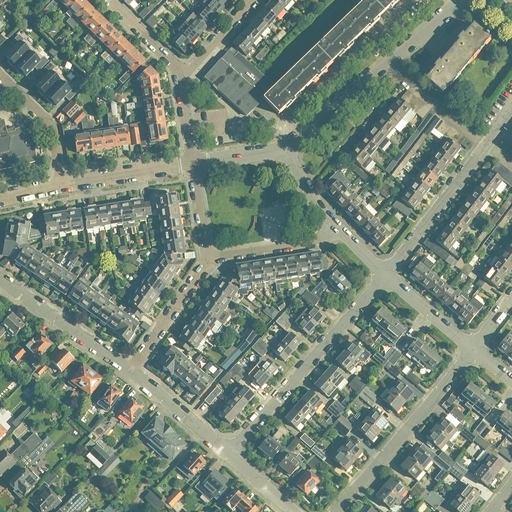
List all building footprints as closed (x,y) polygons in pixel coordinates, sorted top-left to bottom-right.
[(78,0),(53,0),(43,11),(47,15),(60,2),(68,10),(78,0)] [(70,26),(89,6),(82,0),(78,0),(68,10),(73,15),(66,22),(70,26)] [(223,9),(213,0),(212,0),(205,9),(215,18),(223,9)] [(213,0),(223,9),(231,0),(213,0)] [(284,9),(273,0),(265,9),(276,18),(284,9)] [(291,0),(273,0),(284,9),(291,0)] [(374,25),(373,24),(384,13),(371,0),(364,0),(342,22),(357,38),(368,27),(370,29),(372,27),(374,25)] [(371,0),(384,13),(395,2),(397,4),(399,1),(400,0),(371,0)] [(150,12),(157,5),(154,2),(147,9),(150,12)] [(309,10),(314,5),(311,2),(306,7),(309,10)] [(215,18),(205,9),(200,5),(192,14),(197,18),(207,27),(215,18)] [(86,27),(98,15),(89,6),(70,26),(73,30),(81,22),(86,27)] [(161,7),(156,12),(160,15),(165,10),(161,7)] [(150,12),(147,9),(145,8),(138,16),(142,20),(150,12)] [(276,18),(265,9),(257,18),(268,27),(276,18)] [(32,17),(25,11),(19,18),(26,24),(32,17)] [(155,20),(160,15),(156,12),(151,17),(155,20)] [(207,27),(197,18),(192,14),(184,23),(189,27),(199,36),(207,27)] [(299,14),(294,19),(298,22),(302,17),(299,14)] [(87,43),(106,23),(98,15),(86,27),(91,32),(83,39),(87,43)] [(268,27),(257,18),(249,27),(260,36),(268,27)] [(292,27),(298,22),(294,19),(289,24),(292,27)] [(191,45),(199,36),(189,27),(184,23),(183,22),(176,31),(181,36),(191,45)] [(348,50),(347,49),(357,38),(342,22),(315,48),(331,64),(342,53),(344,54),(346,52),(348,50)] [(103,44),(115,32),(106,23),(87,43),(91,47),(98,39),(103,44)] [(490,39),(488,37),(489,36),(486,34),(486,35),(473,25),(468,31),(466,30),(467,32),(466,33),(463,36),(462,35),(463,35),(462,34),(457,40),(457,41),(458,41),(459,42),(449,52),(466,67),(473,59),(472,59),(477,53),(478,54),(478,53),(477,52),(482,47),(483,47),(490,39)] [(251,45),(260,36),(249,27),(241,36),(251,45)] [(282,31),(277,36),(281,39),(286,35),(282,31)] [(104,60),(123,40),(115,32),(103,44),(108,49),(101,56),(104,60)] [(7,62),(14,69),(33,49),(18,35),(10,44),(14,48),(5,57),(9,60),(7,62)] [(191,45),(181,36),(173,44),(172,44),(183,54),(184,54),(184,53),(191,45)] [(251,45),(241,36),(234,45),(233,44),(233,45),(246,57),(250,53),(247,50),(251,45)] [(276,45),(281,39),(277,36),(272,41),(276,45)] [(120,61),(132,49),(123,40),(104,60),(108,64),(116,56),(120,61)] [(265,48),(260,53),(264,57),(269,52),(265,48)] [(331,64),(315,48),(289,74),(305,89),(316,78),(318,80),(320,78),(321,76),(320,74),(331,64)] [(42,58),(33,49),(14,69),(20,75),(22,73),(25,77),(34,68),(38,72),(48,62),(43,57),(42,58)] [(123,84),(145,61),(132,49),(120,61),(129,70),(119,80),(123,84)] [(255,68),(238,52),(234,57),(228,51),(219,60),(220,61),(204,78),(246,116),(263,99),(270,92),(268,91),(273,86),(255,68)] [(466,67),(449,52),(440,63),(439,62),(439,61),(433,68),(434,68),(435,69),(433,71),(431,73),(430,71),(429,72),(431,73),(425,80),(442,94),(449,86),(448,86),(453,80),(454,81),(454,80),(453,79),(459,74),(466,67)] [(259,62),(264,57),(260,53),(255,58),(259,62)] [(87,62),(82,68),(87,71),(91,66),(87,62)] [(44,98),(63,78),(54,69),(55,68),(50,63),(40,73),(44,78),(36,87),(39,90),(37,92),(44,98)] [(159,87),(157,75),(149,68),(137,80),(141,84),(142,89),(159,87)] [(295,101),(294,100),(305,89),(289,74),(278,84),(276,87),(270,92),(263,99),(278,115),(289,103),(291,105),(293,103),(295,101)] [(63,78),(44,98),(51,105),(53,103),(56,106),(64,97),(69,102),(79,91),(74,86),(73,88),(63,78)] [(161,99),(159,87),(142,89),(143,97),(133,98),(133,103),(161,99)] [(400,100),(404,104),(412,95),(408,91),(400,100)] [(417,99),(412,95),(404,104),(409,108),(417,99)] [(404,104),(400,100),(398,98),(398,99),(390,109),(402,119),(410,110),(411,110),(409,108),(404,104)] [(161,99),(133,103),(126,105),(127,110),(145,107),(146,114),(163,112),(161,99)] [(421,102),(417,99),(409,108),(411,110),(413,111),(421,102)] [(70,118),(79,109),(72,102),(63,111),(70,118)] [(426,106),(421,102),(413,111),(418,115),(426,106)] [(430,110),(426,106),(418,115),(422,119),(430,110)] [(402,119),(390,109),(382,118),(394,128),(402,119)] [(435,114),(430,110),(422,119),(424,121),(428,124),(435,114)] [(92,151),(88,123),(87,117),(81,111),(72,120),(76,125),(80,121),(82,123),(83,134),(74,135),(77,153),(78,153),(79,154),(86,153),(86,152),(92,151)] [(165,125),(163,112),(146,114),(147,122),(129,124),(130,130),(137,129),(165,125)] [(430,126),(434,129),(435,129),(442,120),(438,116),(430,126)] [(130,145),(127,127),(119,129),(117,118),(112,119),(117,147),(130,145)] [(394,128),(382,118),(374,128),(386,138),(394,128)] [(117,147),(112,119),(107,120),(109,130),(102,131),(104,149),(117,147)] [(0,170),(15,167),(37,162),(33,140),(21,128),(14,130),(12,131),(13,132),(7,134),(4,120),(0,121),(0,170)] [(447,123),(442,120),(435,129),(439,133),(447,123)] [(424,129),(428,124),(424,121),(419,127),(416,131),(416,132),(419,135),(424,129)] [(104,149),(102,131),(94,132),(92,122),(88,123),(92,151),(104,149)] [(451,127),(447,123),(439,133),(444,136),(451,127)] [(167,136),(167,133),(166,131),(165,125),(137,129),(138,134),(149,133),(150,143),(167,140),(166,137),(167,136)] [(426,139),(434,129),(430,126),(422,136),(426,139)] [(456,131),(451,127),(444,136),(448,140),(456,131)] [(386,138),(374,128),(365,137),(377,147),(381,151),(389,141),(386,138)] [(140,144),(138,134),(137,129),(130,130),(133,145),(140,144)] [(461,134),(456,131),(448,140),(453,144),(461,134)] [(412,144),(419,135),(416,132),(408,141),(412,144)] [(466,138),(461,134),(453,144),(458,148),(466,138)] [(418,149),(423,143),(426,139),(422,136),(414,146),(418,149)] [(448,140),(444,136),(440,141),(444,144),(440,150),(452,159),(460,150),(461,150),(458,148),(453,144),(448,140)] [(377,147),(365,137),(357,147),(369,157),(377,147)] [(404,154),(412,144),(408,141),(403,147),(400,151),(401,152),(404,154)] [(410,159),(416,152),(418,149),(414,146),(412,149),(406,156),(410,159)] [(369,157),(357,147),(349,156),(348,156),(361,167),(365,170),(373,160),(369,157)] [(445,169),(452,159),(440,150),(432,160),(445,169)] [(396,164),(404,154),(401,152),(400,151),(395,157),(392,161),(396,164)] [(402,169),(408,163),(410,159),(406,156),(399,166),(402,169)] [(437,179),(445,169),(432,160),(424,170),(437,179)] [(389,174),(396,164),(392,161),(385,171),(389,174)] [(490,171),(495,175),(503,165),(498,162),(490,171)] [(353,171),(360,177),(363,173),(356,167),(353,165),(350,169),(353,171)] [(495,175),(500,179),(507,169),(503,165),(495,175)] [(395,179),(400,172),(402,169),(399,166),(396,169),(391,176),(395,179)] [(500,179),(503,181),(505,182),(511,172),(507,169),(500,179)] [(429,189),(437,179),(424,170),(417,179),(416,180),(429,189)] [(495,175),(490,171),(489,171),(490,171),(482,181),(495,191),(502,181),(503,181),(500,179),(495,175)] [(369,178),(363,173),(360,177),(366,182),(369,178)] [(421,199),(429,189),(416,180),(417,179),(412,176),(404,186),(409,190),(409,189),(421,199)] [(334,202),(346,191),(338,182),(337,181),(325,193),(326,193),(334,202)] [(380,181),(377,185),(383,190),(386,186),(380,181)] [(487,201),(495,191),(482,181),(474,191),(487,201)] [(379,193),(380,194),(383,190),(377,185),(374,189),(379,193)] [(386,186),(383,190),(389,196),(393,191),(386,186)] [(414,209),(421,199),(409,189),(409,190),(401,199),(400,199),(414,210),(414,209)] [(383,190),(380,194),(387,199),(389,196),(383,190)] [(343,211),(358,197),(354,193),(351,196),(346,191),(334,202),(343,211)] [(479,211),(487,201),(474,191),(466,201),(479,211)] [(176,207),(176,202),(177,202),(176,196),(175,196),(175,195),(157,198),(158,204),(156,204),(157,210),(159,210),(176,207)] [(352,220),(364,209),(367,206),(358,197),(343,211),(352,220)] [(145,221),(143,205),(142,202),(137,202),(137,201),(131,202),(131,203),(130,203),(133,221),(139,220),(139,222),(145,221)] [(393,206),(398,210),(402,205),(397,201),(393,206)] [(471,221),(479,211),(466,201),(459,211),(471,221)] [(506,210),(511,204),(507,201),(502,207),(499,211),(503,214),(506,210)] [(133,221),(130,203),(125,204),(125,202),(119,203),(119,205),(121,223),(128,222),(128,224),(134,223),(133,221)] [(122,225),(121,223),(119,205),(114,206),(113,204),(108,205),(108,207),(107,207),(110,225),(116,224),(116,226),(122,225)] [(411,212),(402,205),(398,210),(407,217),(411,212)] [(110,225),(107,207),(106,207),(106,206),(100,206),(100,208),(95,209),(98,227),(98,229),(104,228),(104,226),(110,225)] [(98,227),(95,209),(94,209),(94,207),(88,208),(89,210),(83,211),(86,231),(92,230),(92,228),(98,227)] [(178,219),(177,214),(179,213),(178,207),(176,208),(176,207),(159,210),(159,215),(157,216),(158,222),(160,221),(178,219)] [(361,229),(372,218),(364,209),(352,220),(361,229)] [(82,232),(79,211),(74,212),(74,211),(68,211),(68,213),(67,213),(70,232),(76,231),(76,232),(82,232)] [(463,231),(471,221),(459,211),(451,221),(463,231)] [(495,224),(503,214),(499,211),(491,221),(495,224)] [(70,232),(67,213),(62,214),(62,212),(56,213),(56,215),(55,215),(58,233),(64,233),(65,234),(70,233),(70,232)] [(58,233),(55,215),(54,214),(48,215),(49,216),(44,217),(44,220),(47,237),(52,236),(52,234),(58,233)] [(498,226),(502,229),(509,219),(505,216),(503,219),(498,226)] [(370,238),(381,227),(372,218),(361,229),(370,238)] [(180,230),(179,225),(181,225),(180,219),(178,219),(160,221),(161,227),(159,228),(160,234),(162,233),(180,230)] [(47,237),(44,220),(38,221),(40,232),(41,238),(42,238),(47,237)] [(6,237),(25,240),(28,241),(41,238),(40,232),(27,230),(28,225),(9,221),(8,226),(6,225),(5,232),(7,232),(6,237)] [(456,241),(463,231),(451,221),(443,231),(456,241)] [(490,230),(495,224),(491,221),(486,227),(484,231),(488,234),(490,230)] [(490,236),(494,239),(502,229),(498,226),(490,236)] [(378,248),(390,236),(390,235),(390,236),(381,227),(370,238),(378,247),(378,248)] [(182,242),(181,237),(183,237),(182,231),(180,231),(180,230),(162,233),(163,239),(161,239),(162,245),(164,245),(182,242)] [(448,250),(456,241),(443,231),(436,241),(435,240),(435,241),(448,251),(449,251),(448,250)] [(480,244),(488,234),(484,231),(479,237),(476,241),(480,244)] [(24,246),(25,240),(6,237),(6,236),(5,238),(4,238),(3,243),(4,243),(3,248),(2,255),(9,256),(16,261),(22,252),(27,248),(24,246)] [(482,246),(486,249),(494,239),(490,236),(482,246)] [(475,250),(480,244),(476,241),(471,247),(475,250)] [(184,254),(183,249),(185,248),(184,242),(182,242),(164,245),(165,253),(163,253),(164,256),(181,261),(180,255),(184,254)] [(444,252),(434,244),(430,250),(439,257),(444,252)] [(479,259),(484,252),(486,249),(482,246),(480,249),(475,256),(479,259)] [(25,268),(36,252),(33,250),(32,251),(27,248),(22,252),(16,261),(15,262),(16,262),(15,264),(20,267),(21,266),(25,268)] [(511,268),(511,267),(511,252),(507,248),(499,258),(511,268)] [(35,275),(46,259),(42,256),(41,258),(36,254),(37,253),(36,252),(25,268),(25,269),(24,270),(30,274),(31,273),(35,275)] [(448,255),(444,252),(439,257),(444,261),(448,255)] [(313,254),(312,255),(306,256),(309,274),(310,276),(316,275),(315,273),(322,272),(322,271),(326,271),(327,267),(325,257),(320,257),(319,254),(318,254),(317,253),(313,254)] [(68,269),(72,264),(77,257),(74,254),(70,261),(66,267),(68,269)] [(309,274),(306,256),(305,255),(301,255),(300,257),(295,257),(298,278),(304,277),(304,275),(309,274)] [(178,267),(182,262),(181,261),(164,256),(160,261),(159,260),(155,265),(172,277),(175,272),(176,273),(180,268),(178,267)] [(298,278),(295,257),(294,257),(293,257),(289,257),(289,258),(283,259),(287,283),(290,283),(299,282),(298,278)] [(419,284),(429,272),(434,266),(424,257),(409,275),(409,276),(419,284)] [(467,263),(460,258),(457,262),(464,267),(467,263)] [(504,278),(511,268),(499,258),(491,268),(504,278)] [(45,282),(56,265),(52,263),(51,264),(45,260),(46,259),(35,275),(34,277),(40,281),(41,279),(45,282)] [(287,283),(283,259),(282,259),(278,259),(277,260),(271,261),(274,280),(275,282),(277,293),(280,292),(279,285),(287,283)] [(274,280),(271,261),(270,260),(266,261),(265,262),(260,263),(263,284),(269,283),(269,281),(274,280)] [(461,271),(464,267),(457,262),(455,260),(450,266),(451,266),(449,268),(459,275),(462,272),(461,271)] [(263,284),(260,263),(259,263),(258,262),(254,263),(254,264),(249,265),(253,289),(258,289),(259,290),(263,289),(264,288),(263,284)] [(473,268),(467,263),(464,267),(470,272),(473,268)] [(253,289),(249,265),(247,265),(247,264),(240,265),(240,266),(239,266),(237,268),(237,269),(240,289),(239,289),(239,288),(233,289),(238,292),(242,295),(247,295),(247,292),(253,291),(253,290),(253,289)] [(54,288),(66,272),(61,269),(60,271),(55,267),(56,266),(56,265),(45,282),(44,284),(50,287),(51,286),(54,288)] [(172,277),(155,265),(157,266),(153,271),(151,270),(148,275),(150,276),(165,286),(168,282),(169,283),(173,278),(171,277),(172,277)] [(470,272),(464,267),(461,271),(462,272),(467,276),(470,272)] [(60,293),(64,295),(82,270),(79,268),(75,274),(74,273),(72,277),(71,275),(70,277),(65,274),(66,273),(66,272),(54,288),(55,289),(54,290),(59,294),(60,293)] [(497,288),(504,278),(491,268),(488,272),(483,268),(479,274),(484,277),(483,278),(496,288),(497,288)] [(240,289),(237,269),(229,270),(230,276),(228,276),(224,282),(233,289),(239,288),(239,289),(240,289)] [(349,286),(336,272),(328,280),(326,277),(320,283),(314,289),(310,294),(319,302),(323,297),(320,294),(330,284),(341,295),(349,286)] [(428,292),(439,280),(429,272),(419,284),(424,288),(428,292)] [(150,276),(146,280),(145,279),(141,284),(143,285),(158,296),(161,292),(162,293),(166,288),(164,287),(165,286),(150,276)] [(78,305),(90,288),(89,288),(91,285),(92,284),(91,284),(91,283),(90,282),(89,281),(88,281),(86,281),(84,280),(82,278),(68,297),(72,300),(71,302),(76,306),(77,304),(78,305)] [(485,283),(480,279),(476,285),(481,289),(485,283)] [(438,300),(448,288),(439,280),(428,292),(438,300)] [(215,291),(245,313),(249,307),(240,301),(244,296),(242,295),(238,292),(233,289),(224,282),(221,283),(220,284),(219,283),(215,290),(215,291)] [(491,288),(485,283),(481,289),(487,294),(491,288)] [(143,285),(140,290),(138,289),(134,294),(136,295),(151,305),(154,301),(155,302),(159,297),(158,296),(143,285)] [(88,312),(100,296),(99,295),(98,296),(93,293),(94,291),(90,288),(78,305),(81,307),(80,309),(86,313),(87,311),(88,312)] [(458,289),(454,293),(448,288),(438,300),(448,308),(458,296),(461,292),(458,289)] [(228,307),(226,306),(229,302),(245,313),(215,291),(214,292),(213,291),(209,296),(210,297),(208,300),(224,312),(233,319),(233,318),(238,321),(239,318),(230,312),(231,311),(227,308),(228,307)] [(318,302),(307,292),(301,298),(312,308),(313,307),(318,302)] [(457,316),(471,300),(461,292),(458,296),(448,308),(457,316)] [(151,305),(136,295),(133,300),(131,298),(127,303),(132,307),(133,308),(142,314),(144,315),(147,311),(148,312),(152,307),(151,306),(151,305)] [(98,319),(110,303),(108,302),(107,303),(102,300),(103,298),(100,296),(88,312),(91,314),(90,316),(95,320),(96,318),(98,319)] [(466,324),(467,325),(483,306),(473,298),(471,301),(471,300),(457,316),(466,324)] [(224,312),(208,300),(207,301),(206,300),(202,305),(203,306),(201,310),(217,322),(220,324),(221,325),(225,321),(218,316),(222,311),(224,312)] [(285,306),(281,301),(275,305),(279,310),(285,306)] [(108,326),(119,310),(118,309),(117,310),(112,307),(113,305),(110,303),(98,319),(101,321),(100,323),(105,327),(106,325),(108,326)] [(306,310),(302,314),(316,326),(320,321),(321,322),(324,319),(323,318),(324,317),(313,307),(312,308),(310,306),(306,311),(306,310)] [(263,312),(273,320),(279,312),(272,307),(270,310),(266,308),(263,312)] [(133,308),(129,313),(138,319),(142,314),(133,308)] [(116,335),(129,317),(128,315),(126,317),(122,313),(123,312),(119,310),(108,326),(110,328),(109,330),(116,335)] [(217,322),(201,310),(200,311),(199,310),(195,315),(197,316),(194,320),(210,331),(215,334),(221,325),(220,324),(217,322)] [(382,334),(393,320),(381,310),(371,321),(372,322),(378,326),(376,329),(382,334)] [(294,322),(284,313),(279,318),(290,327),(294,322)] [(316,326),(302,314),(294,323),(297,325),(296,326),(308,336),(308,335),(309,335),(313,331),(312,330),(315,327),(316,326)] [(23,326),(11,315),(1,325),(0,326),(0,338),(7,330),(14,337),(23,326)] [(127,342),(139,326),(131,320),(132,319),(129,317),(116,335),(119,337),(119,338),(122,340),(123,340),(127,342)] [(290,327),(279,318),(275,322),(286,332),(290,327)] [(210,331),(194,320),(193,320),(192,319),(188,324),(190,325),(187,329),(203,341),(206,337),(205,336),(208,331),(210,332),(210,331)] [(405,330),(394,320),(393,320),(382,334),(394,344),(406,330),(405,329),(405,330)] [(181,340),(192,348),(196,351),(200,345),(198,344),(201,340),(203,341),(187,329),(186,330),(185,329),(181,334),(183,335),(180,339),(181,340)] [(250,345),(257,335),(248,329),(241,338),(243,340),(243,341),(249,345),(249,344),(250,345)] [(300,344),(289,334),(287,332),(283,337),(282,336),(278,341),(292,353),(292,352),(300,344)] [(374,342),(364,333),(360,338),(370,347),(374,342)] [(48,347),(50,345),(44,339),(45,339),(40,334),(32,342),(31,341),(25,347),(30,352),(31,352),(38,358),(39,356),(40,357),(49,348),(48,347)] [(511,340),(506,336),(496,349),(497,350),(497,349),(507,357),(511,350),(511,340)] [(270,348),(259,339),(255,344),(266,353),(270,348)] [(192,348),(181,340),(178,345),(189,353),(192,348)] [(417,364),(429,350),(429,349),(429,350),(417,340),(407,351),(408,352),(408,351),(414,356),(412,359),(411,359),(417,364)] [(249,345),(243,341),(236,348),(242,353),(249,345)] [(292,353),(278,341),(270,350),(284,362),(285,361),(292,353)] [(357,364),(361,360),(364,363),(370,356),(363,350),(362,351),(352,342),(351,343),(344,351),(343,352),(357,364)] [(266,353),(255,344),(251,348),(261,358),(266,353)] [(16,361),(24,353),(19,348),(11,355),(16,361)] [(236,349),(227,358),(233,363),(242,353),(236,348),(236,349)] [(388,362),(397,352),(392,348),(383,358),(388,362)] [(168,373),(183,356),(181,355),(180,356),(172,349),(158,364),(163,368),(163,370),(166,372),(167,372),(168,373)] [(441,360),(441,359),(440,359),(429,350),(430,350),(429,350),(417,364),(423,369),(424,368),(423,368),(425,366),(431,371),(432,371),(441,360)] [(60,372),(72,359),(63,351),(56,358),(55,357),(50,362),(60,372)] [(357,364),(343,352),(336,360),(335,361),(349,373),(354,368),(357,364)] [(393,366),(402,356),(397,352),(388,362),(393,366)] [(386,362),(376,353),(372,358),(382,367),(386,362)] [(179,380),(193,365),(190,363),(189,364),(185,360),(186,359),(183,356),(168,373),(176,380),(177,378),(179,380)] [(227,358),(220,366),(225,370),(233,363),(227,358)] [(245,372),(251,366),(243,358),(237,364),(245,372)] [(277,370),(266,360),(265,359),(259,359),(259,363),(255,367),(269,379),(276,371),(277,370)] [(400,373),(387,362),(383,367),(396,378),(400,373)] [(37,379),(47,369),(41,364),(31,374),(37,379)] [(189,388),(202,373),(199,370),(198,372),(193,368),(195,367),(193,365),(179,380),(181,382),(180,383),(185,388),(186,386),(189,388)] [(246,374),(235,365),(231,369),(241,379),(246,374)] [(80,389),(92,372),(85,366),(84,368),(82,366),(73,379),(71,383),(69,385),(75,389),(77,387),(80,389)] [(269,379),(255,367),(251,371),(252,372),(252,371),(254,373),(250,378),(250,379),(261,388),(268,380),(269,379)] [(344,379),(330,367),(329,368),(330,368),(322,376),(336,388),(344,379)] [(241,379),(231,369),(227,374),(237,383),(241,379)] [(87,398),(101,380),(99,379),(100,377),(92,372),(80,389),(83,391),(82,394),(87,398)] [(420,381),(410,372),(406,377),(416,386),(420,381)] [(199,397),(212,382),(208,378),(207,380),(202,376),(203,374),(202,373),(189,388),(190,389),(189,391),(194,395),(195,394),(199,397)] [(67,374),(64,378),(71,383),(73,379),(67,374)] [(336,388),(322,376),(322,377),(315,385),(314,385),(325,395),(325,394),(329,390),(332,392),(331,392),(332,393),(336,388)] [(367,385),(356,376),(352,381),(363,390),(367,385)] [(363,390),(352,381),(348,385),(359,395),(363,390)] [(413,394),(398,381),(398,382),(390,391),(405,403),(413,394)] [(254,397),(242,387),(240,384),(232,394),(246,406),(246,405),(253,398),(254,397)] [(471,408),(483,394),(483,393),(483,394),(471,385),(470,384),(461,396),(462,396),(468,401),(464,405),(470,410),(472,408),(471,408)] [(107,411),(120,394),(118,393),(119,392),(113,387),(112,388),(110,387),(106,393),(103,390),(94,402),(107,411)] [(221,392),(216,388),(212,392),(217,396),(221,392)] [(378,399),(365,388),(362,392),(374,403),(378,399)] [(322,404),(309,391),(308,392),(301,400),(300,400),(314,413),(322,404)] [(405,403),(390,391),(383,400),(382,400),(396,413),(405,403)] [(208,406),(217,396),(212,392),(204,401),(208,406)] [(374,403),(362,392),(358,396),(370,407),(374,403)] [(246,406),(232,394),(224,403),(238,415),(238,414),(245,406),(246,406)] [(484,418),(496,404),(495,403),(483,394),(471,408),(472,408),(484,418)] [(144,407),(141,405),(137,401),(135,403),(131,399),(120,413),(134,423),(143,412),(141,411),(144,407)] [(314,413),(300,400),(300,401),(293,409),(306,422),(307,421),(304,419),(308,414),(310,416),(310,417),(311,417),(314,413)] [(345,411),(335,401),(331,405),(341,415),(345,411)] [(238,415),(224,403),(220,407),(221,407),(223,409),(219,414),(219,413),(218,414),(229,424),(230,423),(237,415),(238,415)] [(341,415),(331,405),(327,410),(337,420),(341,415)] [(22,422),(32,411),(29,407),(11,424),(16,429),(22,423),(22,422)] [(465,417),(454,408),(450,413),(461,422),(465,417)] [(306,422),(293,409),(292,410),(285,418),(285,419),(295,428),(296,428),(296,427),(300,423),(303,426),(306,422)] [(388,423),(373,410),(372,411),(373,412),(365,420),(379,433),(388,423)] [(507,436),(511,429),(511,417),(506,413),(507,413),(506,412),(496,424),(497,424),(503,429),(501,431),(507,436)] [(91,429),(92,431),(101,422),(104,419),(100,416),(91,429)] [(353,428),(340,417),(336,421),(349,432),(353,428)] [(454,429),(442,418),(433,428),(448,440),(455,431),(456,432),(456,431),(454,429)] [(163,426),(158,422),(155,419),(153,422),(142,434),(150,441),(147,444),(154,450),(171,431),(164,425),(163,426)] [(379,433),(365,420),(357,429),(356,430),(371,442),(379,433)] [(349,432),(336,421),(332,426),(345,437),(349,432)] [(478,436),(487,425),(482,421),(473,432),(478,436)] [(91,442),(94,444),(109,429),(101,422),(92,431),(87,437),(91,442)] [(17,439),(28,429),(22,423),(12,434),(17,439)] [(330,427),(325,423),(322,426),(327,431),(330,427)] [(459,424),(454,429),(456,431),(458,432),(459,432),(463,427),(459,424)] [(280,449),(275,444),(282,435),(285,437),(289,433),(280,425),(276,429),(278,431),(270,440),(268,438),(259,449),(271,459),(280,449)] [(483,440),(492,429),(487,425),(478,436),(483,440)] [(476,438),(463,427),(459,432),(472,443),(476,438)] [(440,450),(440,449),(445,444),(450,449),(453,445),(448,440),(433,428),(425,438),(440,450)] [(172,461),(175,458),(183,449),(185,446),(182,443),(177,439),(178,438),(173,434),(174,433),(171,431),(154,450),(161,457),(164,454),(172,461)] [(314,444),(303,434),(299,439),(310,448),(314,444)] [(30,454),(37,448),(41,443),(34,435),(9,458),(3,452),(0,455),(0,475),(0,476),(7,469),(8,470),(14,465),(15,466),(29,453),(30,454)] [(489,446),(478,436),(474,441),(485,451),(489,446)] [(35,462),(50,448),(54,444),(47,437),(41,443),(37,448),(30,454),(29,456),(35,462)] [(291,453),(300,442),(295,438),(286,449),(291,453)] [(354,462),(362,452),(348,440),(347,440),(348,441),(340,450),(354,462)] [(104,454),(94,444),(91,442),(85,449),(102,466),(109,458),(104,454)] [(511,454),(500,445),(496,450),(499,452),(507,458),(511,454)] [(327,458),(314,446),(310,451),(315,455),(320,459),(323,462),(327,458)] [(111,448),(104,454),(109,458),(115,452),(111,448)] [(431,460),(424,454),(422,453),(416,448),(408,458),(422,470),(430,461),(431,460)] [(426,448),(422,453),(424,454),(431,460),(433,462),(434,462),(437,457),(426,448)] [(354,462),(340,450),(332,459),(332,458),(331,459),(346,471),(354,462)] [(454,464),(441,453),(437,457),(450,468),(454,464)] [(186,454),(175,467),(176,467),(176,466),(186,475),(186,476),(190,480),(191,479),(205,464),(200,459),(201,458),(196,454),(195,455),(194,454),(190,458),(186,454)] [(290,476),(304,460),(298,455),(295,459),(289,454),(279,465),(290,476)] [(483,458),(479,464),(482,466),(495,477),(502,467),(503,467),(487,454),(483,458)] [(311,469),(318,462),(320,459),(315,455),(306,464),(311,469)] [(450,468),(437,457),(434,462),(446,473),(450,468)] [(458,463),(469,470),(473,464),(462,457),(458,463)] [(422,470),(408,458),(400,467),(415,480),(415,479),(414,479),(422,470)] [(468,471),(456,461),(452,467),(464,476),(468,471)] [(102,480),(113,469),(107,463),(96,474),(102,480)] [(495,477),(482,466),(479,464),(471,474),(487,487),(487,486),(495,477)] [(464,476),(452,467),(448,471),(460,481),(464,476)] [(32,488),(36,484),(35,483),(38,480),(32,474),(32,473),(27,468),(24,471),(23,470),(8,484),(14,491),(13,492),(20,499),(32,488)] [(226,483),(214,472),(206,481),(203,478),(194,488),(202,495),(203,494),(210,500),(226,483)] [(306,495),(318,481),(307,472),(296,485),(301,490),(301,491),(303,493),(304,493),(306,495)] [(49,487),(58,478),(53,473),(44,483),(49,487)] [(406,490),(391,477),(383,487),(401,503),(405,506),(409,502),(404,497),(403,498),(400,496),(405,490),(405,491),(406,490)] [(429,494),(424,489),(416,483),(413,487),(426,498),(427,496),(429,494)] [(479,496),(463,483),(459,488),(462,490),(458,496),(471,506),(472,505),(474,506),(479,500),(477,498),(478,497),(479,496)] [(38,511),(50,511),(60,502),(45,487),(29,503),(38,511)] [(401,503),(383,487),(375,497),(389,509),(390,509),(389,508),(394,503),(398,506),(401,503)] [(426,498),(413,487),(409,492),(422,503),(424,501),(426,498)] [(231,511),(244,498),(234,489),(222,503),(231,511)] [(171,508),(183,495),(177,490),(166,502),(171,508)] [(443,500),(432,491),(429,494),(427,496),(439,505),(443,500)] [(74,495),(57,511),(73,511),(74,511),(80,511),(89,503),(77,492),(74,495)] [(144,499),(157,511),(159,511),(165,506),(150,492),(144,499)] [(455,493),(447,503),(457,511),(468,511),(471,509),(470,507),(471,506),(458,496),(455,493)] [(439,505),(427,496),(426,498),(424,501),(436,510),(439,505)] [(244,498),(231,511),(255,511),(257,510),(244,498)] [(176,511),(177,511),(185,504),(181,500),(173,508),(176,511)]
